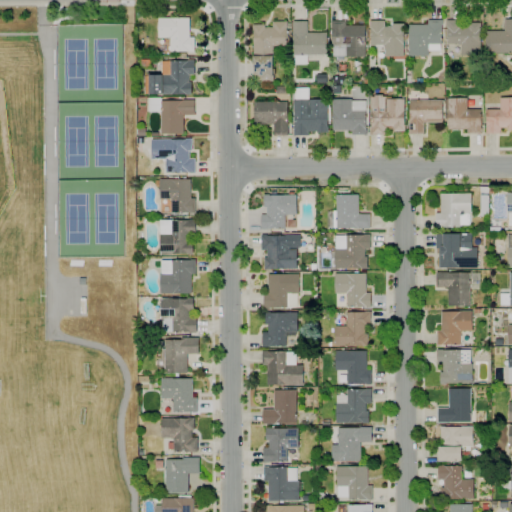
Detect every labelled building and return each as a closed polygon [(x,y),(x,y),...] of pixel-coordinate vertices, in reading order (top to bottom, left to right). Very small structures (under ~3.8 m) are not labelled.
[(170,53),(159,53),(159,38),(158,18),(171,18),(190,18),(190,37),(195,37),(195,52),(186,52),(170,52),(170,53)] [(429,56),(409,56),(409,44),(409,25),(428,25),(428,20),(443,20),(443,26),(442,26),(442,44),(441,44),(441,51),(429,51),(429,56)] [(481,55),(462,56),(461,44),(447,44),(447,26),(447,20),(460,20),(460,26),(468,26),(468,22),(481,22),(481,28),(480,28),(480,41),(481,41),(481,55)] [(511,53),(486,53),(486,31),(505,31),(505,20),(511,20),(511,53)] [(274,82),(258,82),(258,75),(254,75),(253,30),(253,25),(265,25),(265,27),(273,27),(273,21),(288,21),(288,27),(287,27),(287,33),(288,33),(288,39),(287,39),(287,46),(274,46),(274,69),(275,69),(276,75),(274,75),(274,77),(274,82)] [(295,64),(295,55),(294,55),(293,21),(308,21),(308,33),(327,32),(327,55),(308,55),(308,64),(295,64)] [(366,56),(346,57),(346,56),(333,57),(333,45),(332,45),(332,26),(331,26),(331,21),(346,21),(346,25),(365,25),(366,56)] [(404,56),(384,56),(384,45),(370,45),(370,27),(370,21),(385,21),(385,27),(392,27),(392,24),(404,24),(404,29),(404,56)] [(151,68),(140,68),(140,59),(151,60),(151,68)] [(191,95),(186,95),(186,94),(163,94),(150,94),(146,94),(146,76),(149,76),(149,75),(162,75),(162,61),(189,61),(189,60),(194,60),(194,75),(189,75),(189,83),(191,83),(191,95)] [(327,83),(316,83),(317,74),(327,74),(327,83)] [(345,84),(332,83),(332,76),(345,76),(345,84)] [(331,95),(330,85),(348,85),(348,94),(331,95)] [(290,94),(277,94),(277,86),(290,86),(290,94)] [(385,135),(378,135),(371,135),(371,129),(371,97),(375,97),(375,95),(383,95),(383,97),(387,97),(387,99),(404,99),(405,126),(405,131),(393,132),(393,128),(385,129),(385,135)] [(501,134),(486,134),(486,128),(486,110),(500,109),(500,97),(511,97),(511,130),(508,130),(508,128),(501,128),(501,134)] [(184,134),(161,134),(161,112),(148,112),(148,98),(162,98),(162,101),(183,101),(183,100),(195,100),(195,115),(184,115),(184,134)] [(467,134),(467,129),(448,129),(448,118),(445,118),(445,99),(448,99),(448,98),(468,98),(468,110),(481,110),(481,129),(482,129),(482,134),(467,134)] [(367,135),(352,135),(352,130),(333,130),(333,111),(332,111),(332,99),(352,99),(352,101),(366,101),(366,130),(367,130),(367,135)] [(309,135),(294,135),(294,111),(293,100),(328,100),(328,127),(329,127),(329,133),(316,133),(316,132),(309,132),(309,135)] [(424,134),(416,134),(409,134),(409,123),(410,123),(410,100),(443,100),(443,123),(424,123),(424,134)] [(289,136),(274,136),(274,124),(254,124),(254,102),(288,102),(288,124),(289,136)] [(195,173),(172,173),(166,173),(166,161),(171,161),(171,159),(159,159),(159,140),(171,140),(186,140),(186,138),(192,138),(192,151),(189,151),(189,158),(195,158),(195,166),(195,173)] [(196,213),(192,213),(172,213),(172,199),(160,199),(160,179),(172,179),(191,179),(191,199),(196,198),(196,206),(196,213)] [(267,229),(261,229),(261,215),(267,215),(267,206),(264,206),(264,195),(270,195),(285,195),(289,195),(289,192),(295,191),(295,195),(297,195),(297,215),(285,215),(285,229),(267,229)] [(460,227),(441,227),(436,227),(436,213),(441,213),(441,194),(472,193),(472,213),(470,213),(470,225),(460,225),(460,227)] [(359,229),(359,227),(329,228),(329,211),(336,211),(336,195),(359,195),(359,214),(370,214),(370,229),(359,229)] [(481,216),(481,195),(488,195),(489,216),(481,216)] [(188,255),(188,253),(160,253),(160,234),(160,220),(190,220),(196,220),(196,234),(191,234),(191,242),(193,242),(193,254),(188,255)] [(461,268),(461,267),(440,268),(439,248),(436,248),(436,234),(458,233),(458,234),(472,233),(473,248),(477,248),(477,268),(461,268)] [(368,269),(363,269),(335,269),(335,267),(333,267),(333,257),(335,257),(335,249),(336,249),(335,236),(346,236),(346,235),(364,235),(364,234),(371,234),(371,249),(365,249),(365,257),(368,257),(368,269)] [(269,270),(265,270),(265,258),(267,258),(267,250),(262,250),(262,235),(267,235),(267,236),(286,236),(286,235),(301,235),(301,248),(290,248),(290,249),(297,249),(297,269),(269,269),(269,270)] [(192,293),(161,293),(160,274),(161,274),(161,261),(191,260),(191,259),(196,259),(196,274),(192,274),(192,293)] [(461,309),(456,309),(456,306),(448,306),(448,287),(436,287),(436,272),(448,272),(448,273),(470,273),(480,273),(480,282),(471,283),(471,306),(461,306),(461,309)] [(511,306),(510,306),(510,305),(500,305),(500,293),(510,293),(510,272),(511,272),(511,306)] [(270,308),(264,308),(264,294),(268,294),(268,274),(300,274),(300,294),(298,294),(298,307),(270,307),(270,308)] [(371,308),(366,308),(366,307),(347,307),(347,293),(335,294),(335,274),(347,274),(366,274),(367,293),(371,293),(371,308)] [(197,333),(191,333),(191,332),(173,332),(164,332),(164,323),(162,323),(162,319),(161,319),(161,299),(173,298),(173,299),(188,299),(188,298),(194,298),(194,310),(191,310),(191,318),(197,318),(197,333)] [(369,346),(336,346),(335,326),(347,326),(347,312),(365,312),(365,311),(371,311),(371,326),(371,332),(366,332),(366,334),(368,334),(369,346)] [(442,345),(437,345),(437,331),(441,331),(441,312),(461,311),(472,311),(472,331),(461,331),(461,336),(462,336),(462,342),(461,342),(461,345),(442,345)] [(268,347),(262,347),(262,332),(268,332),(268,325),(265,325),(265,312),(271,312),(271,313),(285,313),(285,312),(298,312),(298,332),(296,332),(296,337),(287,337),(287,346),(268,346),(268,347)] [(506,327),(494,327),(495,316),(506,316),(506,327)] [(188,373),(165,374),(165,340),(181,340),(181,338),(199,338),(199,354),(187,354),(188,373)] [(445,384),(441,384),(441,372),(443,372),(443,364),(437,364),(437,349),(443,349),(443,350),(471,350),(471,364),(472,364),(472,384),(445,384)] [(303,385),(286,385),(267,385),(267,366),(262,366),(263,351),(267,351),(286,351),(286,352),(297,352),(297,365),(303,365),(303,385)] [(372,384),(367,385),(367,384),(348,384),(347,370),(336,371),(336,351),(348,351),(367,351),(367,370),(372,370),(372,384)] [(197,413),(193,413),(193,412),(173,412),(173,399),(161,399),(161,379),(193,379),(193,398),(198,398),(197,413)] [(275,424),(263,424),(263,409),(274,409),(274,390),(282,390),(282,388),(288,388),(288,390),(297,390),(297,424),(275,424)] [(450,423),(437,423),(437,408),(449,408),(449,389),(471,388),(472,422),(450,422),(450,423)] [(363,423),(363,422),(336,422),(336,403),(337,403),(337,390),(348,390),(348,389),(366,389),(372,389),(372,403),(366,403),(366,411),(369,411),(369,423),(363,423)] [(198,452),(192,452),(174,452),(173,438),(162,438),(162,432),(159,432),(159,428),(162,428),(162,419),(188,419),(188,418),(194,418),(195,430),(192,430),(192,437),(198,437),(198,452)] [(339,462),(332,462),(332,445),(338,445),(338,439),(328,439),(328,427),(339,427),(339,428),(360,428),(360,427),(372,427),(372,442),(361,442),(361,461),(339,461),(339,462)] [(441,461),(438,461),(438,448),(442,448),(442,439),(441,439),(440,427),(446,427),(473,427),(473,446),(462,447),(462,461),(441,461)] [(270,463),(263,463),(263,448),(269,448),(269,441),(266,440),(266,428),(272,428),(287,429),(287,428),(299,428),(299,448),(288,448),(288,462),(270,462),(270,463)] [(188,493),(166,493),(166,460),(182,460),(182,457),(200,457),(200,474),(188,474),(188,493)] [(441,499),(441,488),(444,487),(444,480),(439,480),(439,465),(444,465),(444,466),(462,466),(463,480),(473,480),(473,499),(441,499)] [(299,501),(268,501),(269,482),(264,481),(264,466),(269,467),(298,468),(298,481),(299,481),(299,501)] [(373,501),(368,501),(368,500),(349,500),(349,497),(338,497),(338,486),(337,486),(337,466),(368,466),(368,485),(373,485),(373,501)] [(319,502),(319,492),(323,492),(327,496),(327,502),(319,502)] [(155,511),(155,505),(163,505),(163,498),(175,498),(175,499),(179,499),(179,496),(191,496),(191,498),(194,498),(194,511),(155,511)]
